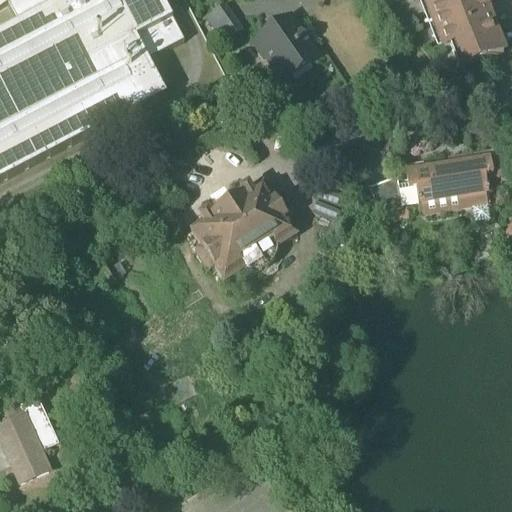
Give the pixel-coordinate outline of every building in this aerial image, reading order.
[(182,42),(160,0),(21,0),(0,13),(0,178),(163,93),(146,61),(182,42)] [(0,0),(0,13),(21,0),(0,0)] [(481,0),(425,0),(446,52),(457,47),(466,71),(504,56),(487,12),(490,11),(494,2),(488,0),(481,0),(482,0),(481,0)] [(221,14),(208,23),(217,36),(230,27),(221,14)] [(292,25),(269,40),(268,38),(262,42),(254,48),(264,63),(267,60),(285,85),(318,62),(292,25)] [(230,27),(217,36),(224,46),(237,37),(230,27)] [(225,109),(250,91),(239,75),(214,93),(225,109)] [(498,155),(449,163),(450,170),(426,174),(425,166),(405,169),(409,194),(417,193),(418,202),(419,209),(459,202),(461,212),(490,207),(488,197),(489,197),(488,190),(487,190),(486,187),(503,184),(498,155)] [(397,181),(369,192),(380,218),(402,214),(397,181)] [(249,189),(200,221),(203,226),(191,234),(202,251),(197,254),(196,259),(206,273),(210,274),(215,271),(225,286),(244,273),(252,276),(260,275),(267,272),(274,266),(277,260),(278,252),(298,239),(288,224),(293,221),(293,216),(284,203),(280,201),(275,204),(264,187),(252,195),(249,189)] [(378,229),(351,241),(357,255),(384,243),(378,229)] [(111,267),(100,274),(109,287),(119,281),(111,267)] [(240,324),(228,332),(244,355),(256,347),(240,324)] [(37,405),(19,413),(14,402),(0,408),(0,431),(9,428),(14,438),(1,444),(21,487),(49,475),(39,454),(56,446),(37,405)]
